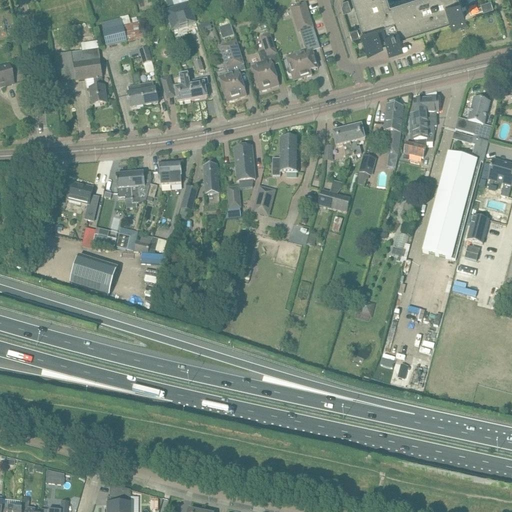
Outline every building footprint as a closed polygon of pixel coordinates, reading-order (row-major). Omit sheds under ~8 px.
[(346,0),(343,1),(341,7),(343,13),(351,10),(348,0),(346,0)] [(354,0),(369,49),(384,44),(378,24),(383,22),(389,43),(390,45),(403,41),(401,34),(416,29),(451,18),(452,21),(465,17),(459,0),(398,0),(394,1),(389,3),(388,0),(354,0)] [(490,1),(481,3),(483,11),(493,9),(490,1)] [(189,2),(164,11),(171,31),(195,23),(189,2)] [(306,51),(286,58),(290,69),(288,69),(287,71),(288,74),(290,75),(292,75),(294,82),(312,76),(310,72),(318,69),(312,52),(310,46),(318,44),(306,4),(296,7),(290,9),(298,34),(300,33),(306,51)] [(479,11),(477,5),(469,8),(470,14),(479,11)] [(106,48),(126,43),(121,19),(101,24),(106,48)] [(230,25),(225,26),(229,38),(234,36),(230,25)] [(357,28),(351,30),(353,38),(360,36),(357,28)] [(278,83),(274,73),(271,62),(270,62),(268,57),(276,55),(270,35),(261,37),(265,51),(258,54),(261,65),(252,68),(259,91),(261,90),(263,91),(266,90),(268,88),(270,87),(269,85),(278,83)] [(80,52),(71,54),(75,81),(76,82),(86,80),(94,79),(95,89),(90,90),(92,106),(106,104),(105,94),(104,88),(103,88),(101,78),(102,78),(100,62),(99,50),(98,42),(95,43),(81,44),(82,52),(80,52)] [(236,68),(244,65),(236,42),(220,47),(229,74),(219,77),(224,92),(227,101),(229,101),(231,102),(234,101),(235,98),(237,98),(237,96),(245,93),(242,84),(238,72),(237,73),(236,68)] [(147,48),(129,54),(130,60),(141,57),(143,65),(151,62),(147,48)] [(207,58),(193,63),(197,74),(203,72),(204,74),(211,72),(207,58)] [(8,66),(0,68),(0,86),(1,86),(2,88),(13,85),(8,66)] [(192,101),(189,82),(188,75),(180,77),(182,88),(173,89),(169,78),(161,80),(165,95),(175,92),(177,104),(192,101)] [(207,79),(189,82),(192,101),(207,99),(205,86),(208,85),(207,79)] [(153,84),(141,86),(145,107),(158,105),(155,90),(154,90),(153,84)] [(145,107),(141,86),(128,89),(129,95),(128,95),(131,110),(145,107)] [(511,98),(510,91),(503,93),(504,100),(511,98)] [(477,139),(488,142),(492,128),(484,126),(489,106),(490,103),(480,101),(480,99),(475,97),(472,99),(470,105),(472,106),(468,122),(458,119),(455,130),(477,136),(477,139)] [(428,140),(427,144),(433,143),(435,133),(434,127),(437,127),(437,126),(436,114),(438,114),(438,99),(426,100),(428,140)] [(428,140),(426,100),(414,101),(415,115),(412,115),(413,145),(406,143),(404,154),(423,159),(426,148),(427,144),(428,140)] [(401,134),(400,133),(402,118),(403,108),(387,106),(386,115),(384,131),(391,132),(387,157),(398,159),(401,134)] [(362,126),(347,130),(354,157),(361,155),(359,148),(357,148),(357,146),(359,145),(358,143),(365,141),(362,126)] [(346,159),(354,157),(347,130),(332,133),(335,143),(336,148),(343,146),(344,149),(346,148),(347,151),(344,151),(346,159)] [(475,146),(471,160),(482,163),(488,142),(477,139),(473,138),(472,145),(475,146)] [(298,173),(298,149),(298,139),(280,139),(280,160),(272,159),(272,177),(280,177),(280,173),(298,173)] [(255,181),(253,157),(252,147),(234,149),(235,159),(237,183),(255,181)] [(482,163),(471,160),(448,154),(423,253),(456,261),(483,163),(482,163)] [(363,157),(359,174),(366,175),(369,176),(371,177),(375,160),(363,157)] [(511,186),(511,166),(493,161),(488,180),(504,185),(501,197),(508,199),(511,187),(511,186)] [(180,162),(169,163),(171,186),(181,186),(181,178),(181,177),(180,162)] [(171,186),(169,163),(159,164),(160,179),(161,187),(171,186)] [(219,195),(218,176),(217,166),(203,167),(205,195),(219,195)] [(130,174),(131,189),(132,196),(132,205),(125,205),(126,209),(137,208),(137,204),(140,204),(139,188),(145,188),(144,173),(130,174)] [(130,174),(116,176),(117,186),(117,190),(118,190),(119,199),(125,199),(125,197),(132,196),(131,189),(130,174)] [(333,182),(330,193),(337,195),(341,190),(343,184),(333,182)] [(93,222),(96,209),(98,199),(91,198),(93,189),(71,184),(67,201),(88,206),(85,220),(93,222)] [(153,198),(154,199),(157,188),(151,186),(147,197),(153,198)] [(227,189),(229,209),(229,211),(241,210),(239,187),(227,189)] [(192,212),(197,191),(187,188),(179,215),(187,218),(189,211),(192,212)] [(259,188),(252,213),(269,217),(275,192),(259,188)] [(322,191),(318,207),(333,211),(337,195),(330,193),(322,191)] [(346,215),(351,199),(337,195),(333,211),(346,215)] [(473,217),(467,241),(483,245),(489,221),(473,217)] [(190,220),(183,220),(183,229),(190,230),(192,227),(192,223),(190,220)] [(121,229),(119,235),(116,251),(123,252),(132,252),(133,252),(136,241),(138,233),(121,229)] [(388,232),(379,230),(377,238),(386,240),(388,232)] [(393,248),(391,255),(401,258),(405,245),(407,245),(409,236),(398,233),(394,249),(393,248)] [(95,234),(93,245),(115,250),(117,240),(95,234)] [(155,251),(167,255),(170,243),(152,238),(151,245),(149,249),(155,251)] [(133,252),(133,253),(148,254),(149,249),(151,245),(140,243),(136,242),(136,241),(133,252)] [(400,263),(405,264),(410,246),(407,245),(405,245),(401,258),(400,263)] [(461,252),(457,280),(470,282),(474,254),(461,252)] [(79,256),(70,285),(109,297),(118,268),(79,256)] [(361,300),(357,314),(372,318),(375,304),(361,300)] [(417,320),(419,311),(409,309),(407,318),(417,320)] [(63,475),(45,470),(45,477),(62,479),(63,475)] [(130,511),(130,498),(111,498),(111,505),(106,505),(106,511),(130,511)] [(21,509),(20,511),(34,511),(35,510),(28,509),(29,502),(21,502),(21,509)] [(61,503),(60,511),(67,511),(68,504),(61,503)]
